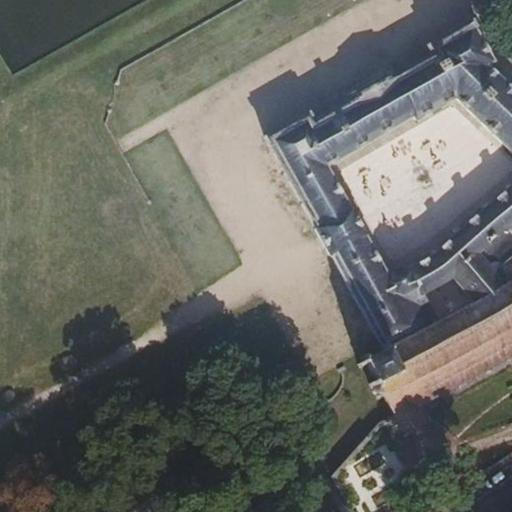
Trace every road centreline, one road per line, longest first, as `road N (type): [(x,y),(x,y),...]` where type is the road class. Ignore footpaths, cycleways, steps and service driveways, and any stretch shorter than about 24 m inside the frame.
road 1 (track): [(275,278),(193,123),(404,0)]
road 2 (track): [(0,426),(275,278)]
